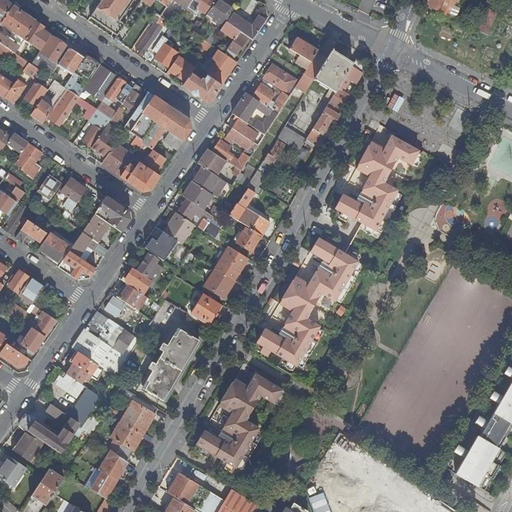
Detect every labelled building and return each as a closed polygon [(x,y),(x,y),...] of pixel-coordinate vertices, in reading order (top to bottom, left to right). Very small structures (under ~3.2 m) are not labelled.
[(0,0),(0,20),(2,21),(12,6),(3,0),(0,0)] [(156,0),(167,7),(171,0),(101,0),(97,8),(113,19),(126,0),(156,0)] [(173,0),(187,9),(192,2),(192,0),(173,0)] [(213,0),(192,0),(192,2),(206,11),(213,0)] [(233,10),(218,0),(217,0),(207,14),(223,25),(233,10)] [(427,0),(425,6),(449,17),(455,1),(457,2),(457,0),(427,0)] [(8,39),(0,33),(0,30),(0,29),(0,43),(10,50),(15,53),(24,38),(35,22),(12,6),(2,21),(1,23),(13,31),(8,39)] [(489,10),(479,31),(488,36),(498,13),(489,10)] [(162,19),(170,24),(173,19),(163,13),(160,17),(162,19)] [(233,13),(226,22),(248,37),(252,40),(265,21),(259,16),(255,22),(252,26),(233,13)] [(162,19),(160,17),(156,15),(152,22),(154,23),(135,51),(146,59),(154,48),(150,45),(161,28),(155,24),(158,19),(161,21),(162,19)] [(24,38),(41,49),(50,35),(42,30),(44,27),(35,22),(24,38)] [(235,55),(248,37),(226,22),(221,30),(234,39),(227,50),(235,55)] [(207,41),(209,38),(212,33),(201,26),(196,33),(207,41)] [(39,52),(58,64),(69,47),(50,35),(41,49),(39,52)] [(168,39),(162,35),(154,48),(146,59),(145,60),(150,64),(154,58),(168,68),(178,54),(164,44),(168,39)] [(41,49),(24,38),(15,53),(28,62),(31,64),(39,52),(41,49)] [(297,39),(291,50),(301,56),(311,62),(318,52),(297,39)] [(0,55),(5,58),(10,50),(0,43),(0,55)] [(180,84),(182,86),(190,74),(195,67),(199,61),(208,49),(203,46),(190,64),(178,56),(168,71),(171,72),(183,80),(180,84)] [(75,52),(69,47),(58,64),(73,74),(74,72),(76,69),(85,55),(77,49),(75,52)] [(8,60),(23,70),(28,62),(15,53),(10,50),(5,58),(0,65),(0,69),(1,70),(8,60)] [(212,69),(208,76),(222,86),(225,80),(224,79),(236,62),(232,60),(224,54),(218,50),(216,53),(214,51),(211,57),(213,58),(212,59),(216,62),(212,69)] [(235,55),(227,50),(224,54),(232,60),(235,55)] [(299,59),(301,56),(291,50),(289,52),(299,59)] [(278,51),(275,56),(282,60),(285,55),(278,51)] [(58,64),(39,52),(31,64),(41,71),(49,77),(58,64)] [(318,52),(311,62),(321,68),(327,58),(318,52)] [(352,65),(331,52),(327,58),(321,68),(314,80),(335,93),(338,88),(344,78),(351,66),(352,65)] [(76,69),(81,73),(88,77),(97,63),(85,55),(76,69)] [(301,56),(299,59),(297,62),(307,69),(311,62),(301,56)] [(366,64),(356,58),(352,65),(351,66),(361,72),(366,64)] [(199,70),(203,64),(199,61),(195,67),(199,70)] [(29,75),(36,80),(41,71),(31,64),(28,62),(23,70),(13,85),(4,97),(13,103),(26,83),(24,82),(29,75)] [(321,68),(311,62),(307,69),(304,74),(296,86),(306,93),(314,80),(321,68)] [(212,69),(203,64),(199,70),(208,76),(212,69)] [(118,77),(101,66),(95,75),(93,74),(85,86),(84,88),(102,101),(118,77)] [(344,78),(357,85),(363,73),(361,72),(351,66),(344,78)] [(205,81),(208,76),(199,70),(195,67),(190,74),(200,81),(202,79),(205,81)] [(272,74),(269,72),(265,79),(288,94),(297,80),(276,67),(272,74)] [(200,81),(190,74),(182,86),(204,101),(212,100),(222,86),(208,76),(205,81),(202,79),(200,81)] [(13,85),(0,76),(0,94),(4,97),(13,85)] [(132,88),(135,84),(131,80),(128,85),(118,77),(102,101),(97,109),(111,119),(116,112),(108,107),(115,97),(116,97),(115,98),(122,103),(126,98),(132,88)] [(75,83),(69,79),(64,87),(67,89),(70,90),(75,83)] [(48,105),(40,100),(36,107),(30,115),(43,124),(47,117),(67,89),(64,87),(54,80),(47,91),(49,93),(51,90),(56,94),(48,105)] [(29,102),(36,107),(40,100),(47,91),(34,82),(22,101),(27,104),(29,102)] [(138,91),(140,87),(135,84),(132,88),(126,98),(122,103),(130,109),(129,111),(131,112),(141,97),(140,95),(136,93),(138,91)] [(78,85),(73,93),(78,96),(84,88),(85,86),(83,85),(81,87),(78,85)] [(261,85),(252,97),(259,102),(261,103),(272,110),(278,114),(289,97),(277,89),(276,91),(277,95),(280,97),(275,104),(270,101),(274,93),(261,85)] [(348,95),(338,88),(335,93),(329,102),(337,107),(339,103),(341,105),(348,95)] [(75,102),(79,97),(78,96),(73,93),(70,90),(67,89),(47,117),(59,125),(75,102)] [(49,93),(47,91),(40,100),(48,105),(56,94),(51,90),(49,93)] [(130,121),(129,120),(124,127),(136,136),(144,141),(157,123),(168,106),(148,92),(131,117),(137,122),(134,125),(129,122),(130,121)] [(272,110),(269,115),(263,123),(257,119),(253,124),(247,120),(259,102),(252,97),(246,93),(232,113),(236,116),(246,123),(265,135),(278,114),(272,110)] [(393,109),(399,95),(394,93),(387,106),(393,109)] [(85,115),(90,119),(97,109),(79,97),(75,102),(88,111),(85,115)] [(258,108),(261,103),(259,102),(247,120),(253,124),(257,119),(263,123),(269,115),(258,108)] [(330,122),(335,124),(343,110),(337,107),(329,102),(306,140),(315,145),(330,122)] [(258,108),(269,115),(272,110),(261,103),(258,108)] [(168,106),(157,123),(165,128),(170,132),(184,141),(190,132),(187,119),(168,106)] [(82,142),(91,148),(104,130),(111,119),(97,109),(90,119),(89,121),(94,125),(82,142)] [(237,121),(232,128),(253,142),(257,135),(245,126),(246,123),(236,116),(233,119),(237,121)] [(151,149),(165,128),(157,123),(144,141),(143,143),(149,147),(151,149)] [(305,140),(284,127),(278,138),(298,151),(305,140)] [(245,148),(242,152),(250,157),(258,145),(253,142),(232,128),(226,139),(232,143),(234,140),(245,148)] [(11,137),(0,130),(0,149),(1,151),(7,143),(11,137)] [(111,135),(104,130),(91,148),(104,156),(110,148),(104,144),(111,135)] [(164,140),(178,150),(184,141),(170,132),(164,140)] [(7,143),(21,153),(28,143),(13,133),(11,137),(7,143)] [(132,142),(140,148),(143,143),(144,141),(136,136),(132,142)] [(391,147),(395,138),(391,136),(387,145),(391,147)] [(391,147),(387,145),(384,150),(371,142),(356,169),(370,177),(363,190),(376,197),(369,209),(356,202),(342,195),(335,209),(342,213),(349,216),(375,231),(376,230),(397,192),(397,191),(384,184),(398,157),(411,165),(412,164),(418,152),(419,151),(395,138),(391,147)] [(220,140),(213,152),(229,162),(236,167),(242,171),(250,157),(242,152),(238,159),(232,156),(233,155),(228,152),(230,147),(220,140)] [(278,141),(270,154),(276,159),(285,145),(278,141)] [(34,162),(41,152),(28,143),(21,153),(14,162),(22,167),(20,169),(28,174),(36,163),(34,162)] [(142,158),(149,147),(143,143),(140,148),(133,158),(139,162),(145,166),(147,167),(156,173),(164,160),(152,152),(146,161),(142,158)] [(126,152),(115,144),(102,164),(120,176),(132,160),(125,155),(126,152)] [(162,148),(158,154),(170,161),(173,156),(162,148)] [(219,177),(229,162),(213,152),(208,149),(198,164),(219,177)] [(424,155),(418,152),(412,164),(417,167),(424,155)] [(276,159),(270,154),(268,153),(251,181),(259,187),(266,175),(263,173),(265,170),(269,171),(276,159)] [(139,162),(134,168),(140,172),(142,170),(145,166),(139,162)] [(41,167),(36,163),(28,174),(27,175),(33,179),(41,167)] [(197,173),(192,181),(192,182),(206,191),(213,195),(216,198),(221,190),(214,186),(220,178),(219,177),(198,164),(193,171),(197,173)] [(140,172),(134,168),(126,180),(142,191),(150,190),(160,176),(156,173),(147,167),(144,172),(142,170),(140,172)] [(232,173),(238,177),(242,171),(236,167),(232,173)] [(22,183),(7,173),(3,178),(16,187),(18,188),(22,183)] [(60,184),(48,175),(36,192),(49,201),(60,184)] [(63,206),(71,211),(87,190),(70,178),(60,191),(69,197),(63,206)] [(228,191),(232,186),(222,179),(219,185),(228,191)] [(245,209),(248,204),(255,193),(259,195),(263,189),(259,187),(251,181),(250,181),(246,188),(248,189),(238,204),(237,203),(229,215),(247,226),(262,236),(266,229),(269,224),(245,209)] [(192,182),(183,196),(186,199),(189,201),(203,210),(213,195),(206,191),(192,182)] [(13,196),(19,200),(25,193),(18,188),(16,187),(13,191),(13,196)] [(376,197),(363,190),(356,202),(369,209),(376,197)] [(12,200),(9,198),(0,191),(0,210),(1,210),(8,215),(16,203),(12,200)] [(402,194),(397,192),(376,230),(381,232),(402,194)] [(109,219),(107,223),(110,225),(121,232),(129,219),(128,211),(106,197),(94,214),(103,220),(106,216),(109,219)] [(210,220),(212,216),(203,210),(189,201),(186,199),(178,211),(191,220),(194,215),(199,218),(202,215),(210,220)] [(269,224),(266,229),(267,230),(274,220),(248,204),(245,209),(269,224)] [(10,221),(4,230),(10,235),(15,237),(27,219),(23,217),(26,212),(19,207),(12,218),(10,221)] [(60,218),(65,221),(69,214),(65,211),(60,218)] [(182,244),(194,225),(175,212),(163,232),(168,235),(182,244)] [(349,216),(342,213),(339,218),(346,222),(349,216)] [(97,243),(110,225),(107,223),(103,220),(94,214),(81,233),(97,243)] [(15,237),(22,243),(25,237),(27,234),(35,240),(40,243),(47,233),(27,219),(15,237)] [(204,220),(199,227),(203,230),(208,222),(204,220)] [(163,244),(168,235),(163,232),(155,226),(149,235),(163,244)] [(251,252),(262,236),(247,226),(237,242),(251,252)] [(69,246),(49,233),(38,249),(58,262),(69,246)] [(93,249),(97,243),(81,233),(69,251),(78,257),(87,245),(93,249)] [(27,234),(25,237),(33,243),(35,240),(27,234)] [(175,252),(181,244),(168,235),(163,244),(175,252)] [(328,237),(325,242),(332,247),(335,241),(328,237)] [(335,300),(356,264),(358,262),(332,247),(325,242),(318,238),(310,252),(323,259),(337,267),(329,280),(316,272),(308,285),(295,277),(280,304),(293,312),(285,325),(298,332),(293,341),(299,344),(298,346),(306,351),(319,329),(319,328),(306,320),(322,294),(335,301),(335,300)] [(97,243),(93,249),(104,257),(108,251),(97,243)] [(93,249),(87,245),(78,257),(85,261),(93,249)] [(235,281),(248,258),(229,246),(215,269),(235,281)] [(82,279),(89,278),(96,268),(85,261),(78,257),(69,251),(63,260),(80,271),(77,276),(82,279)] [(148,253),(137,270),(153,281),(159,272),(153,267),(158,260),(148,253)] [(188,264),(193,255),(189,253),(183,261),(188,264)] [(337,267),(323,259),(316,272),(329,280),(337,267)] [(356,264),(335,300),(341,303),(361,267),(356,264)] [(132,268),(124,280),(128,282),(127,284),(142,295),(149,286),(151,287),(154,283),(132,268)] [(225,298),(235,281),(215,269),(205,286),(225,298)] [(17,293),(28,277),(19,271),(13,279),(11,282),(8,287),(17,293)] [(30,303),(27,306),(30,308),(32,304),(44,288),(29,278),(18,295),(21,297),(30,303)] [(137,311),(146,297),(142,295),(127,284),(126,283),(117,297),(137,311)] [(116,298),(117,297),(110,292),(105,299),(110,302),(105,309),(115,317),(124,304),(116,298)] [(208,325),(221,304),(204,293),(191,314),(208,325)] [(30,303),(21,297),(18,300),(27,306),(30,303)] [(27,313),(12,303),(5,313),(18,321),(20,323),(27,313)] [(43,319),(40,323),(35,331),(31,328),(30,330),(43,339),(55,320),(32,304),(30,308),(27,313),(34,318),(36,314),(43,319)] [(99,340),(102,342),(109,331),(110,331),(115,323),(97,311),(84,329),(99,340)] [(36,314),(34,318),(34,319),(40,323),(43,319),(36,314)] [(138,328),(122,317),(118,323),(134,334),(138,328)] [(102,342),(112,348),(113,347),(123,331),(124,330),(115,323),(110,331),(109,331),(102,342)] [(298,332),(285,325),(280,333),(293,341),(298,332)] [(102,342),(99,340),(84,329),(72,348),(76,351),(98,366),(115,377),(139,339),(134,336),(122,355),(112,348),(102,342)] [(199,340),(180,329),(174,341),(171,339),(167,345),(163,343),(159,349),(164,352),(156,364),(152,361),(148,368),(152,370),(149,376),(151,378),(144,390),(163,401),(199,340)] [(288,361),(295,365),(296,366),(297,365),(306,351),(298,346),(299,344),(293,341),(291,345),(278,337),(264,329),(257,342),(263,347),(270,351),(288,361)] [(319,329),(306,351),(310,354),(311,354),(324,332),(319,329)] [(32,353),(43,339),(30,330),(24,337),(20,335),(16,341),(32,353)] [(123,331),(113,347),(122,353),(133,338),(123,331)] [(280,333),(278,337),(291,345),(293,341),(280,333)] [(23,365),(27,359),(6,344),(0,352),(0,355),(15,366),(23,365)] [(266,357),(270,351),(263,347),(260,353),(266,357)] [(76,351),(69,362),(73,365),(90,376),(98,366),(76,351)] [(306,351),(297,365),(302,368),(310,354),(306,351)] [(292,371),(295,365),(288,361),(284,367),(292,371)] [(87,382),(90,376),(73,365),(66,375),(80,384),(83,380),(87,382)] [(63,378),(60,376),(59,376),(54,383),(76,398),(83,387),(80,384),(66,375),(63,378)] [(256,380),(253,378),(249,384),(247,387),(234,380),(219,406),(232,414),(223,429),(236,436),(230,447),(217,439),(203,434),(198,448),(203,449),(207,451),(210,453),(234,469),(237,467),(258,431),(246,421),(261,396),(274,404),(275,403),(276,400),(282,391),(282,390),(259,377),(256,380)] [(478,436),(472,446),(499,467),(499,466),(495,464),(503,451),(498,448),(511,424),(511,379),(511,382),(503,398),(502,397),(499,401),(500,402),(499,404),(498,404),(497,406),(498,407),(489,422),(488,422),(484,427),(485,428),(480,437),(478,436)] [(132,400),(120,422),(143,436),(155,415),(154,414),(158,408),(124,388),(121,394),(132,400)] [(89,390),(77,407),(85,413),(96,395),(89,390)] [(287,394),(282,391),(276,400),(275,403),(279,406),(287,394)] [(81,428),(100,398),(96,395),(85,413),(77,407),(70,417),(78,423),(77,425),(78,426),(81,428)] [(70,417),(50,404),(45,411),(66,425),(57,438),(25,416),(19,426),(27,431),(43,442),(59,453),(78,426),(77,425),(78,423),(70,417)] [(122,445),(117,455),(128,463),(143,436),(120,422),(110,438),(112,440),(122,445)] [(236,436),(223,429),(217,439),(230,447),(236,436)] [(29,462),(43,442),(27,431),(13,452),(29,462)] [(258,431),(237,467),(242,470),(263,434),(258,431)] [(122,445),(112,440),(108,448),(112,451),(117,455),(122,445)] [(492,479),(499,468),(471,447),(456,474),(481,489),(488,477),(492,479)] [(207,451),(203,449),(200,454),(207,459),(210,453),(207,451)] [(112,451),(100,470),(103,471),(118,480),(128,463),(117,455),(112,451)] [(0,479),(12,488),(26,468),(8,456),(0,468),(0,479)] [(31,495),(46,505),(62,480),(47,470),(31,495)] [(107,499),(118,480),(103,471),(92,490),(107,499)] [(186,477),(168,494),(174,498),(195,510),(198,511),(241,511),(233,506),(225,502),(186,477)] [(232,490),(225,502),(233,506),(241,511),(260,511),(263,509),(232,490)] [(193,511),(195,510),(174,498),(165,511),(193,511)] [(98,511),(108,511),(113,504),(104,499),(97,511),(98,511)] [(58,511),(70,511),(73,506),(63,501),(58,511)] [(307,511),(308,511),(294,503),(290,510),(287,508),(283,511),(307,511)]
